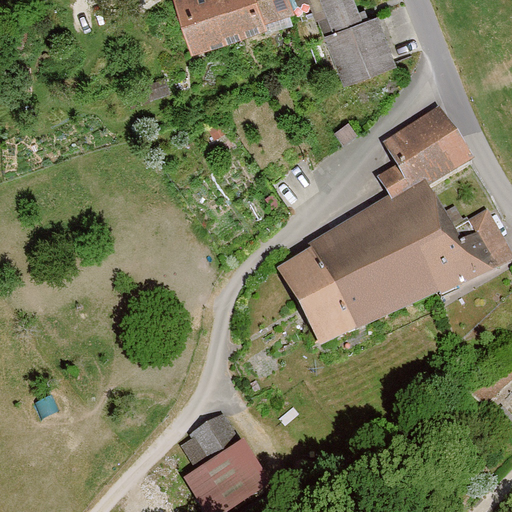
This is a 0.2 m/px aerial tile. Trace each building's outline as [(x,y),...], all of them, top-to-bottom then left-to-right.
[(265,19),(292,11),(288,0),(174,0),(191,50),(267,26),(265,19)] [(352,0),(309,0),(316,17),(319,16),(345,82),(395,63),(376,15),(361,21),(352,0)] [(427,190),(469,165),(440,112),(384,145),(397,169),(378,182),(391,200),(307,249),(310,255),(276,274),(320,350),(438,294),(441,298),(511,262),(511,257),(487,211),(451,231),(427,190)] [(511,365),(511,347),(503,356),(511,365)] [(201,511),(231,511),(270,488),(243,446),(240,448),(222,418),(189,438),(191,442),(180,449),(196,474),(183,481),(201,511)]
